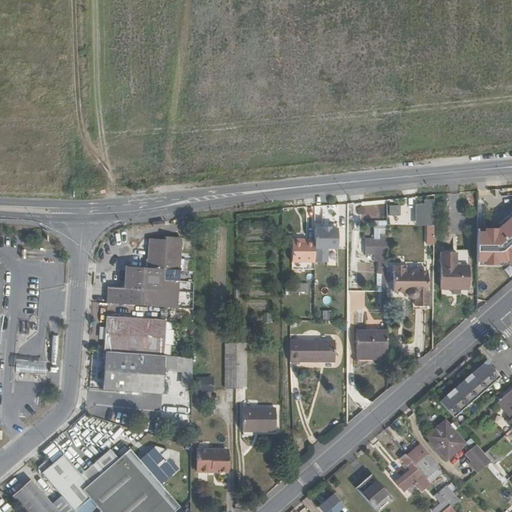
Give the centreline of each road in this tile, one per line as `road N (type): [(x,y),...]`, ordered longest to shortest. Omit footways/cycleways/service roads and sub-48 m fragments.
road 1 (tertiary): [(495,314),(268,511)]
road 2 (residential): [(82,218),(69,392),(0,465)]
road 3 (tertiary): [(280,189),(511,166)]
road 4 (tertiary): [(82,218),(280,189)]
road 5 (tertiary): [(280,189),(83,203)]
